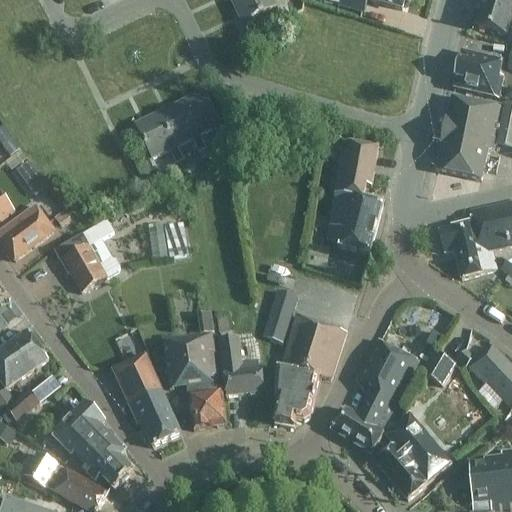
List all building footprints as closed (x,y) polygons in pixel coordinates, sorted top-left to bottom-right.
[(3,0),(0,0),(0,13),(8,10),(3,0)] [(242,26),(277,10),(272,0),(237,0),(231,3),(242,26)] [(342,0),(340,8),(366,15),(369,3),(403,12),(405,0),(342,0)] [(511,0),(486,0),(477,30),(504,38),(511,10),(511,0)] [(8,10),(0,13),(0,43),(20,34),(8,10)] [(265,19),(270,29),(285,22),(280,11),(265,19)] [(311,30),(298,72),(324,80),(337,38),(311,30)] [(20,34),(0,43),(0,73),(32,59),(20,34)] [(337,38),(324,80),(350,87),(363,45),(337,38)] [(363,45),(350,87),(376,95),(389,53),(363,45)] [(503,64),(463,55),(454,91),(499,102),(504,79),(500,78),(503,64)] [(68,86),(28,105),(40,129),(79,110),(68,86)] [(198,140),(200,139),(216,132),(222,145),(230,141),(223,127),(221,128),(205,94),(181,105),(198,140)] [(503,110),(452,100),(438,173),(482,183),(488,153),(494,154),(498,133),(500,134),(498,145),(511,148),(511,107),(506,106),(502,128),(499,127),(503,110)] [(207,152),(200,139),(198,140),(181,105),(159,116),(176,151),(178,150),(193,143),(199,156),(207,152)] [(79,110),(40,129),(51,154),(91,135),(79,110)] [(184,163),(178,150),(176,151),(159,116),(136,127),(153,162),(170,154),(177,167),(184,163)] [(91,135),(51,154),(63,178),(102,159),(91,135)] [(20,152),(13,142),(4,150),(11,159),(20,152)] [(372,190),(379,149),(343,144),(335,196),(330,229),(328,243),(338,246),(337,249),(370,258),(384,207),(363,202),(366,189),(372,190)] [(159,174),(153,162),(145,166),(151,178),(159,174)] [(28,165),(17,174),(23,182),(34,174),(28,165)] [(0,226),(15,216),(0,194),(0,226)] [(511,250),(511,206),(471,215),(473,226),(439,235),(445,257),(455,254),(462,282),(497,274),(493,255),(511,250)] [(55,235),(36,209),(0,235),(0,243),(15,264),(55,235)] [(108,224),(97,230),(55,254),(68,277),(70,276),(82,296),(108,281),(120,274),(121,270),(116,263),(112,262),(101,269),(90,250),(115,236),(108,224)] [(165,230),(170,263),(189,260),(184,227),(165,230)] [(330,252),(311,248),(307,268),(326,272),(330,252)] [(511,260),(502,274),(511,281),(511,260)] [(299,301),(277,294),(263,340),(284,347),(299,301)] [(232,336),(230,319),(218,321),(220,337),(232,336)] [(347,336),(297,319),(281,372),(280,372),(277,403),(280,403),(275,427),(295,431),(297,424),(304,426),(311,421),(319,382),(331,383),(347,336)] [(49,363),(29,334),(0,354),(0,382),(7,393),(49,363)] [(217,356),(214,337),(163,344),(170,393),(188,390),(194,434),(227,429),(222,390),(221,390),(220,378),(217,378),(214,356),(217,356)] [(243,366),(239,340),(219,343),(227,400),(266,395),(263,373),(260,373),(259,364),(243,366)] [(332,434),(372,458),(384,435),(381,433),(419,365),(377,343),(356,382),(367,397),(369,398),(358,418),(345,411),(332,434)] [(511,370),(492,350),(469,372),(485,388),(487,387),(511,412),(511,370)] [(456,365),(465,373),(476,361),(467,353),(456,365)] [(455,368),(434,355),(421,378),(442,390),(455,368)] [(142,426),(153,450),(181,437),(146,358),(113,373),(139,428),(142,426)] [(15,405),(6,393),(0,397),(0,413),(1,415),(15,405)] [(40,409),(30,396),(6,414),(16,427),(40,409)] [(101,480),(115,494),(134,475),(121,462),(127,456),(102,431),(106,427),(86,407),(53,440),(73,459),(76,457),(92,472),(88,476),(97,485),(101,480)] [(451,467),(410,418),(386,438),(394,448),(375,464),(408,503),(451,467)] [(17,436),(0,425),(0,443),(9,449),(17,436)] [(511,511),(511,453),(501,454),(502,459),(485,461),(485,466),(470,467),(473,506),(490,505),(491,511),(511,511)] [(64,472),(57,468),(37,457),(25,479),(46,491),(84,511),(100,511),(109,497),(64,472)] [(44,511),(6,499),(2,511),(44,511)]
